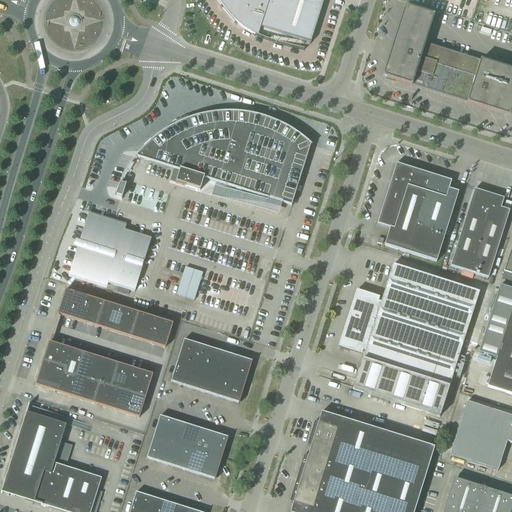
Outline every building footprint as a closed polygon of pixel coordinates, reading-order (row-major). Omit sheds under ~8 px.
[(274,44),(283,47),(286,37),(310,44),(324,1),(321,0),(216,0),(217,1),(220,5),(223,9),(226,14),(228,16),(231,19),(234,21),(236,24),(239,26),(242,29),(245,31),(249,33),(252,35),(257,38),(261,39),(265,41),(268,42),(274,44)] [(382,78),(466,104),(479,61),(425,44),(433,17),(404,7),(382,78)] [(511,71),(479,61),(466,104),(509,118),(511,108),(511,71)] [(184,119),(178,122),(179,124),(176,125),(172,127),(168,129),(164,132),(161,134),(157,137),(154,139),(150,142),(147,145),(144,148),(141,151),(138,154),(135,158),(138,159),(179,172),(175,184),(199,191),(203,179),(291,207),(310,146),(311,147),(311,146),(306,142),(303,139),(299,136),(296,134),(292,131),(288,129),(284,127),(280,125),(278,132),(261,126),(263,118),(258,117),(253,116),(249,115),(245,114),(240,114),(236,113),(232,113),(227,113),(223,113),(219,113),(214,114),(210,114),(206,115),(201,116),(197,117),(193,118),(189,120),(185,121),(184,119)] [(415,228),(431,176),(395,165),(376,225),(389,229),(384,246),(436,263),(444,237),(415,228)] [(451,182),(431,176),(415,228),(444,237),(458,193),(448,190),(451,182)] [(120,198),(121,198),(126,185),(125,185),(122,185),(120,184),(121,183),(120,182),(117,189),(115,196),(115,197),(115,196),(120,197),(120,198)] [(450,267),(469,273),(493,196),(474,190),(450,267)] [(493,196),(469,273),(488,279),(509,212),(500,209),(503,200),(493,196)] [(506,202),(503,209),(509,211),(511,203),(506,202)] [(70,275),(95,284),(106,287),(107,284),(134,293),(151,239),(123,231),(124,228),(113,224),(88,216),(80,243),(78,242),(76,249),(78,249),(70,275)] [(511,245),(503,273),(511,275),(511,245)] [(355,381),(353,388),(353,389),(352,390),(439,418),(479,293),(392,266),(380,304),(378,303),(379,299),(356,291),(338,348),(361,356),(362,352),(364,352),(355,381)] [(176,296),(194,302),(202,274),(185,268),(176,296)] [(496,359),(487,388),(511,395),(511,290),(499,286),(478,354),(496,359)] [(58,316),(63,317),(71,320),(124,336),(164,349),(165,349),(169,336),(172,325),(77,295),(65,291),(57,316),(58,316)] [(171,322),(172,316),(151,312),(150,317),(171,322)] [(251,362),(242,359),(237,358),(224,354),(210,349),(183,341),(177,362),(170,383),(184,387),(197,391),(211,396),(229,401),(238,404),(238,405),(245,383),(252,362),(251,361),(251,362)] [(49,344),(48,343),(42,365),(35,386),(45,390),(139,419),(152,376),(104,361),(59,347),(49,344)] [(511,417),(510,417),(466,403),(449,456),(492,470),(497,471),(506,443),(511,444),(511,417)] [(32,503),(42,506),(60,511),(90,511),(101,479),(54,465),(66,426),(27,414),(29,406),(28,406),(28,408),(25,407),(24,411),(26,412),(3,487),(19,492),(18,494),(26,497),(27,494),(34,497),(32,503)] [(303,456),(296,479),(289,503),(293,504),(290,511),(414,511),(434,448),(321,413),(318,424),(314,422),(306,447),(310,448),(307,457),(303,456)] [(173,468),(187,472),(200,476),(214,480),(214,481),(221,460),(228,438),(227,438),(227,439),(213,434),(200,430),(186,426),(173,422),(159,417),(153,438),(146,459),(160,464),(173,468)] [(508,511),(511,500),(483,491),(484,489),(469,485),(469,487),(455,482),(450,498),(448,497),(442,511),(508,511)] [(194,511),(189,510),(176,506),(162,502),(149,498),(135,493),(129,511),(194,511)]
